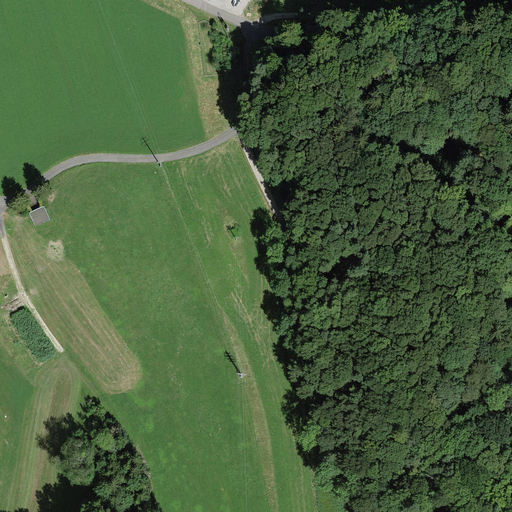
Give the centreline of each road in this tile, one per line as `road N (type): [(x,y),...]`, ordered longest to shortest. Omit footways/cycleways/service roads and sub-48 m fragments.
road 1 (track): [(233,130),(279,217),(292,322),(327,452),(357,511)]
road 2 (unclassified): [(257,26),(233,130),(176,152),(71,160),(0,197)]
road 3 (track): [(0,219),(16,278),(141,462),(159,511)]
road 4 (unclassified): [(511,199),(380,66),(348,49),(257,26)]
road 5 (track): [(511,14),(293,15),(257,26)]
